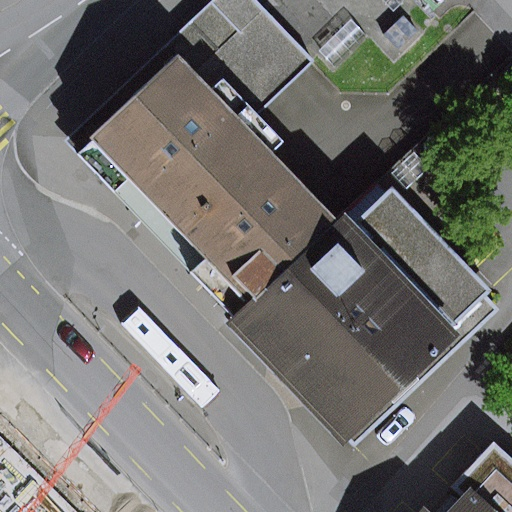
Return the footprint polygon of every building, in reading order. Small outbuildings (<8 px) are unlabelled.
[(490,298),(386,190),(342,232),(247,134),(318,65),(266,11),(255,0),(219,0),(73,140),(352,430),(490,298)] [(379,0),(392,12),(404,0),(379,0)] [(402,17),(383,34),(397,50),(416,33),(402,17)] [(351,21),(317,54),(334,71),(368,38),(351,21)] [(422,511),(417,508),(413,511),(511,511),(511,465),(488,443),(446,487),(453,496),(437,511),(422,511)] [(35,511),(0,472),(0,511),(35,511)]
